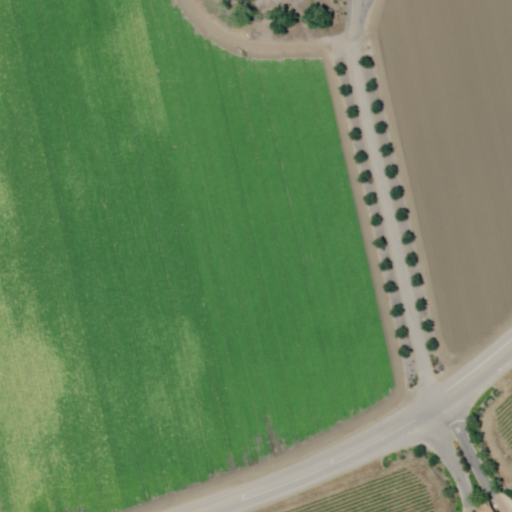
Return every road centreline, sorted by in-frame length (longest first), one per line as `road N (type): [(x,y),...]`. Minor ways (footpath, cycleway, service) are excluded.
road 1 (tertiary): [(199,511),(322,466),(439,408),(511,351)]
road 2 (residential): [(511,510),(439,408)]
